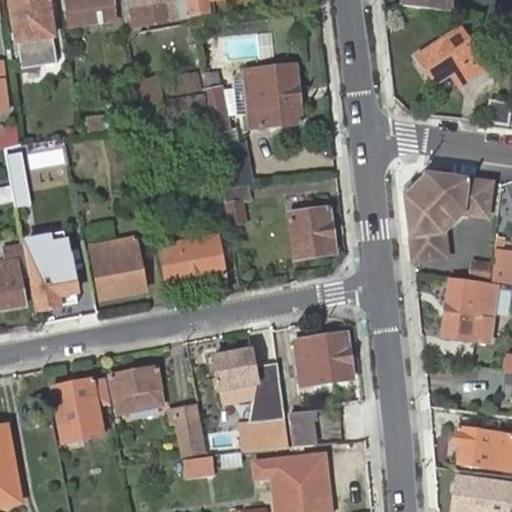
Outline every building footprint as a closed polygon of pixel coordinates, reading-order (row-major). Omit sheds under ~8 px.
[(8,0),(19,68),(54,63),(44,0),(8,0)] [(63,0),(66,20),(95,16),(94,7),(112,3),(111,0),(63,0)] [(128,0),(130,12),(144,10),(143,3),(164,0),(165,0),(168,17),(192,14),(189,0),(128,0)] [(193,0),(196,18),(207,17),(206,0),(193,0)] [(403,0),(403,9),(447,14),(449,0),(403,0)] [(461,30),(417,58),(436,88),(460,73),(468,85),(487,72),(461,30)] [(296,68),(244,74),(250,130),(302,125),(296,68)] [(214,86),(208,87),(213,113),(215,130),(228,128),(219,71),(213,71),(214,86)] [(460,73),(436,88),(444,100),(468,85),(460,73)] [(176,75),(177,93),(203,92),(202,74),(176,75)] [(161,101),(163,114),(194,110),(192,96),(161,101)] [(492,103),(489,121),(508,124),(511,106),(492,103)] [(178,142),(203,138),(213,137),(211,118),(175,124),(178,142)] [(213,137),(203,138),(204,150),(215,148),(213,137)] [(239,187),(251,186),(246,142),(218,146),(224,188),(227,188),(239,187)] [(26,147),(7,150),(10,168),(29,165),(26,147)] [(52,148),(32,149),(33,165),(53,164),(52,148)] [(403,195),(405,217),(411,261),(445,257),(443,232),(464,214),(487,218),(491,185),(425,175),(403,195)] [(51,176),(32,180),(38,212),(57,209),(51,176)] [(11,186),(0,187),(0,204),(14,202),(11,186)] [(241,201),(239,187),(227,188),(232,226),(241,224),(239,202),(241,201)] [(288,216),(294,258),(334,252),(328,210),(288,216)] [(46,226),(27,229),(40,309),(60,306),(59,301),(77,298),(73,264),(53,267),(47,263),(45,253),(50,252),(46,226)] [(19,282),(29,279),(21,232),(11,234),(14,249),(0,251),(0,311),(23,308),(19,282)] [(171,245),(177,286),(225,278),(219,237),(171,245)] [(97,257),(101,299),(145,291),(138,250),(97,257)] [(497,250),(492,282),(503,283),(507,251),(497,250)] [(497,284),(449,278),(441,337),(489,343),(497,284)] [(77,298),(59,301),(60,306),(78,303),(77,298)] [(292,344),(300,387),(353,380),(347,335),(292,344)] [(218,392),(221,392),(255,386),(256,399),(257,428),(248,429),(252,456),(273,454),(291,451),(277,366),(253,370),(251,352),(224,357),(225,362),(214,364),(218,392)] [(112,378),(120,416),(164,408),(156,370),(112,378)] [(511,371),(505,370),(502,396),(511,396),(511,371)] [(111,408),(107,380),(52,391),(58,429),(64,428),(67,443),(103,438),(99,410),(111,408)] [(255,386),(221,392),(223,404),(256,399),(255,386)] [(177,416),(184,459),(203,456),(195,413),(177,416)] [(288,417),(292,445),(315,442),(310,413),(288,417)] [(0,482),(13,480),(5,428),(0,428),(0,482)] [(450,449),(455,450),(469,452),(466,465),(511,471),(511,436),(454,428),(450,449)] [(291,451),(273,454),(280,511),(322,511),(315,448),(291,451)] [(469,452),(455,450),(454,462),(466,465),(469,452)] [(214,455),(184,460),(187,480),(218,475),(214,455)] [(474,474),(457,472),(451,511),(511,511),(511,486),(473,483),(474,474)] [(0,506),(17,503),(13,480),(0,482),(0,506)]
